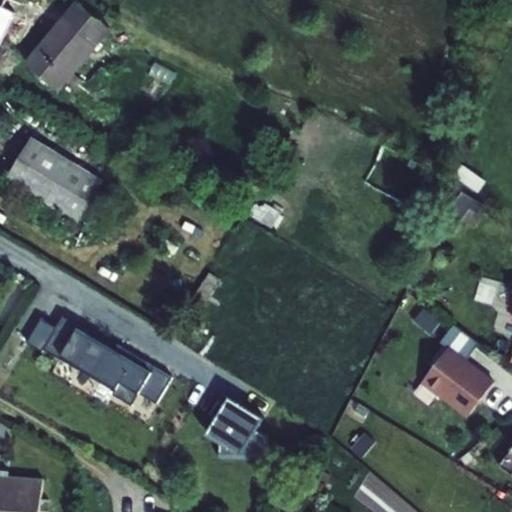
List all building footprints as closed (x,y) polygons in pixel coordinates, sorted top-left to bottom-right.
[(120,24),(100,15),(82,7),(31,68),(62,92),(120,24)] [(40,194),(61,160),(33,143),(12,177),(40,194)] [(78,216),(98,182),(61,160),(40,194),(78,216)] [(46,348),(62,358),(118,392),(116,395),(134,405),(136,402),(141,393),(158,403),(170,382),(173,378),(156,368),(154,372),(79,328),(81,326),(65,316),(58,328),(43,320),(29,343),(44,351),(46,348)] [(491,392),(445,357),(419,391),(438,405),(440,403),(467,424),(491,392)] [(266,419),(232,398),(228,404),(221,400),(212,415),(220,420),(212,435),(222,441),(222,455),(269,456),(270,437),(259,431),(266,419)] [(511,452),(496,474),(510,483),(511,480),(511,452)] [(0,511),(44,511),(46,488),(0,485),(0,511)]
